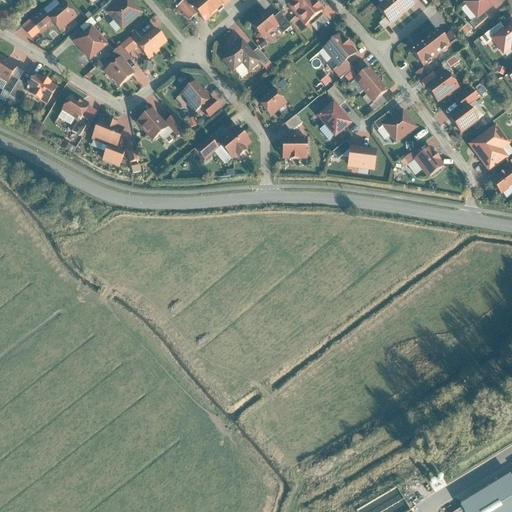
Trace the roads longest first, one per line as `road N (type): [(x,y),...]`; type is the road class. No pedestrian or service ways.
road 1 (residential): [(0,143),(139,204),(264,201)]
road 2 (residential): [(0,34),(108,101),(128,104),(189,52)]
road 3 (residential): [(264,201),(315,198),(467,218)]
road 4 (residential): [(376,52),(469,182),(467,218)]
road 5 (residential): [(189,52),(261,137),(264,201)]
